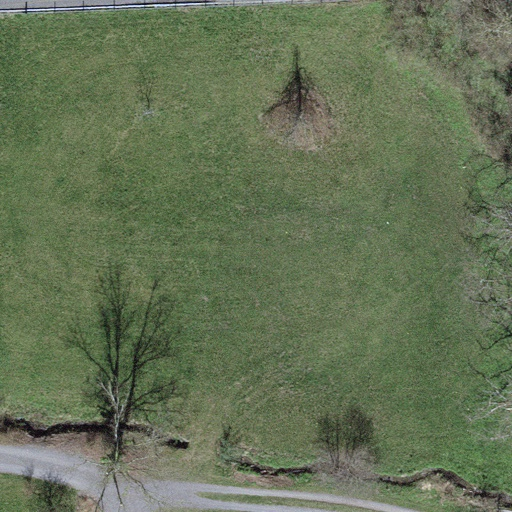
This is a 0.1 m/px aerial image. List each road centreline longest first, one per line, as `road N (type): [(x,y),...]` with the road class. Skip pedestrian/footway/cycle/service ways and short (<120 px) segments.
road 1 (track): [(117,491),(378,511)]
road 2 (residential): [(0,460),(106,482),(121,511)]
